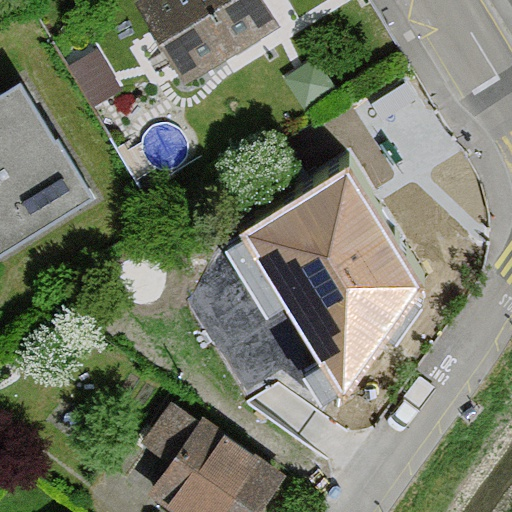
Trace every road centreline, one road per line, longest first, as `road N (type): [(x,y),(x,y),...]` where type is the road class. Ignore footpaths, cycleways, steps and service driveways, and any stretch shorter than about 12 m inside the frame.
road 1 (unclassified): [(511,282),(347,511)]
road 2 (unclassified): [(511,126),(434,0)]
